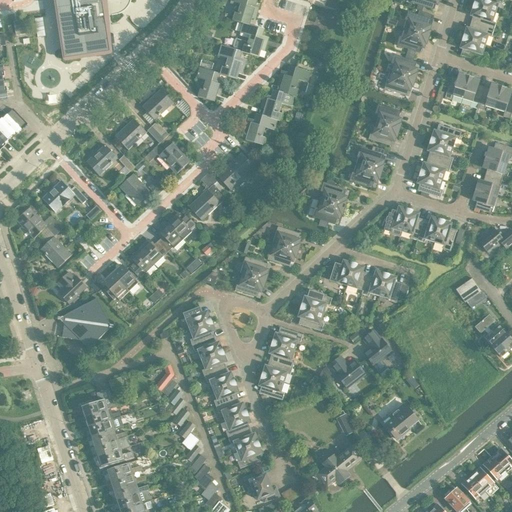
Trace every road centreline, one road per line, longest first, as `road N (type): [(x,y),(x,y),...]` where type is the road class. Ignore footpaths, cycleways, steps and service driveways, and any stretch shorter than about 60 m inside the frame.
road 1 (residential): [(210,124),(287,49),(296,21),(267,11),(269,0)]
road 2 (residential): [(391,511),(511,413)]
road 3 (residential): [(129,237),(203,167),(216,139),(210,124)]
road 4 (residential): [(393,191),(437,58)]
road 5 (residential): [(50,143),(144,52)]
road 6 (residential): [(85,511),(46,394)]
road 7 (residential): [(129,237),(50,143)]
